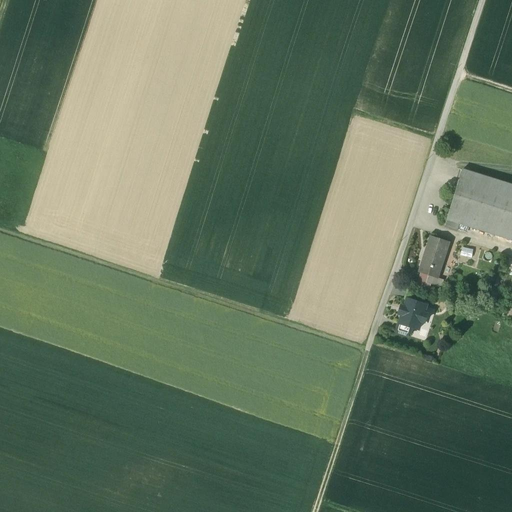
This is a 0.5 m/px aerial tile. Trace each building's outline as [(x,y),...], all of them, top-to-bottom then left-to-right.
[(511,185),(463,170),(447,220),(444,228),(454,231),(456,223),(511,240),(511,185)] [(449,242),(431,236),(419,272),(429,276),(438,279),(438,278),(441,270),(440,270),(449,242)] [(438,279),(429,276),(426,283),(441,288),(444,280),(438,278),(438,279)] [(427,305),(407,299),(400,323),(400,324),(412,328),(419,330),(421,322),(425,323),(427,315),(424,313),(427,305)] [(412,328),(400,324),(400,323),(399,323),(396,332),(410,336),(412,328)]
